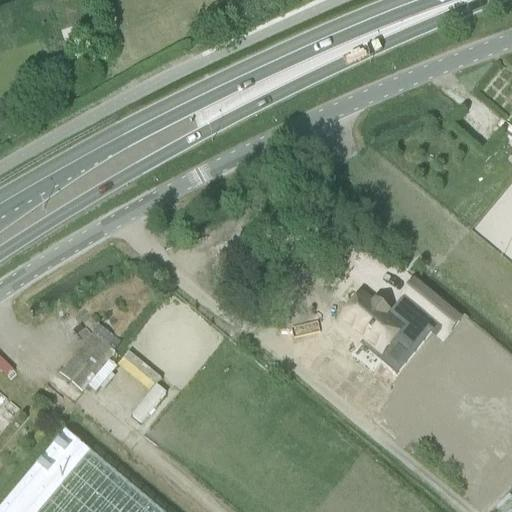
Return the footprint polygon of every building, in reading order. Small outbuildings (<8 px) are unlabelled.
[(362,296),(338,325),(361,344),(362,342),(366,345),(366,344),(381,357),(396,338),(410,350),(427,330),(435,337),(452,317),(413,284),(402,297),(404,299),(388,319),(385,316),(387,313),(375,304),(373,306),(362,296)] [(92,337),(60,376),(82,394),(114,355),(92,337)] [(129,417),(137,424),(163,396),(154,388),(159,382),(128,353),(137,343),(130,337),(114,354),(122,362),(117,367),(149,396),(129,417)] [(0,436),(20,412),(0,394),(0,436)] [(156,511),(65,435),(0,511),(156,511)] [(511,511),(511,491),(494,511),(511,511)]
